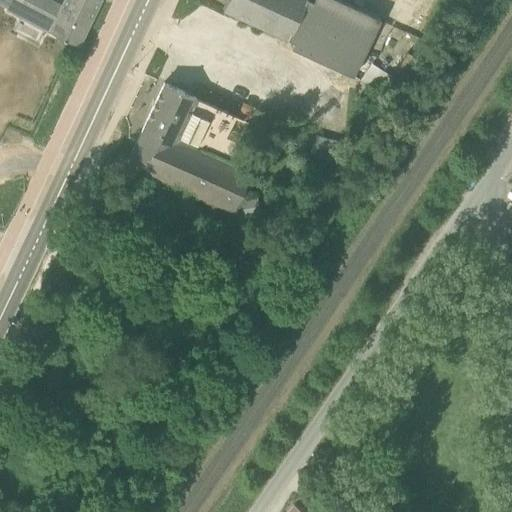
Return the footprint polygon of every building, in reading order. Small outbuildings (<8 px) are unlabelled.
[(41,7),(55,14),(47,29),(78,45),(100,0),(62,0),(60,5),(51,0),(10,0),(6,8),(33,21),(41,7)] [(226,0),(223,9),(288,40),(289,39),(294,41),(291,48),(354,77),(380,20),(338,0),(313,0),(313,1),(309,0),(226,0)] [(360,81),(383,95),(391,100),(415,59),(408,55),(394,77),(371,63),(360,81)] [(228,160),(229,159),(247,121),(164,83),(145,123),(228,160)] [(228,160),(145,123),(127,162),(233,213),(250,177),(225,165),(228,160)] [(316,135),(310,160),(336,167),(342,142),(316,135)] [(244,216),(261,213),(258,197),(242,200),(244,216)] [(308,511),(295,502),(287,511),(308,511)]
